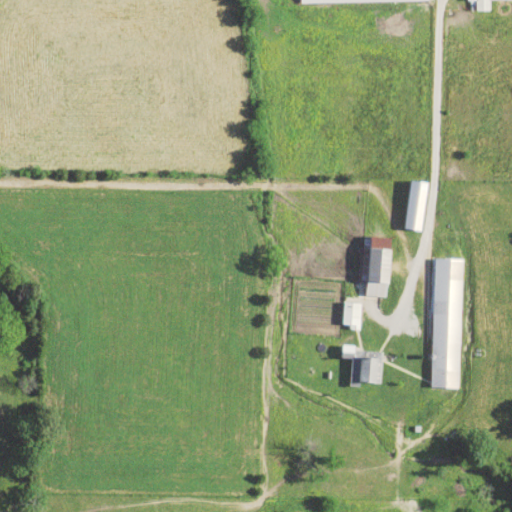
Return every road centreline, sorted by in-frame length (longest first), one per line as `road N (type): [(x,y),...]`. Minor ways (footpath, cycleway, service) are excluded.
road 1 (track): [(3,511),(511,505)]
road 2 (track): [(424,511),(416,224)]
